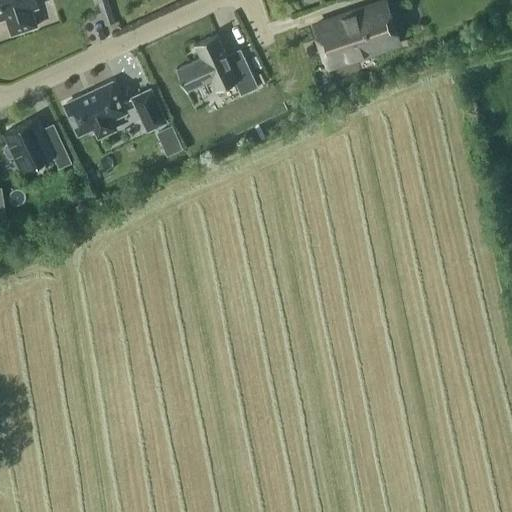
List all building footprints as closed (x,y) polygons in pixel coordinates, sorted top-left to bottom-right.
[(32,8),(38,6),(35,0),(0,0),(0,19),(6,17),(12,34),(37,25),(32,8)] [(385,0),(384,0),(315,24),(329,65),(400,41),(385,0)] [(241,93),(258,85),(244,55),(230,62),(217,34),(218,34),(217,33),(194,43),(195,44),(196,44),(201,56),(178,67),(177,67),(176,67),(187,90),(188,89),(212,77),(216,88),(216,89),(235,80),(241,93)] [(110,118),(126,110),(112,81),(65,103),(79,132),(94,125),(99,135),(115,127),(110,118)] [(148,129),(166,120),(151,88),(132,96),(148,129)] [(8,154),(12,156),(15,154),(23,170),(55,155),(60,166),(71,161),(61,139),(50,144),(37,116),(4,132),(10,142),(6,144),(5,148),(8,154)]
